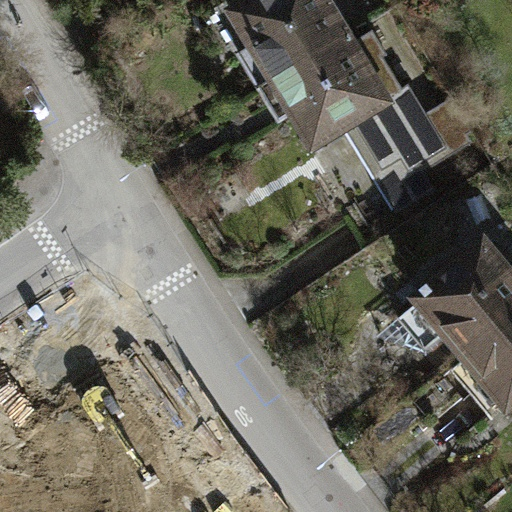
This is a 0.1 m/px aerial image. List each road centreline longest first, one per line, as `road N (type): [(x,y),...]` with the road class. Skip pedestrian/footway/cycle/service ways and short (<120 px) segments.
road 1 (residential): [(330,511),(255,418),(117,201)]
road 2 (residential): [(117,201),(0,11)]
road 3 (residential): [(0,281),(117,201)]
